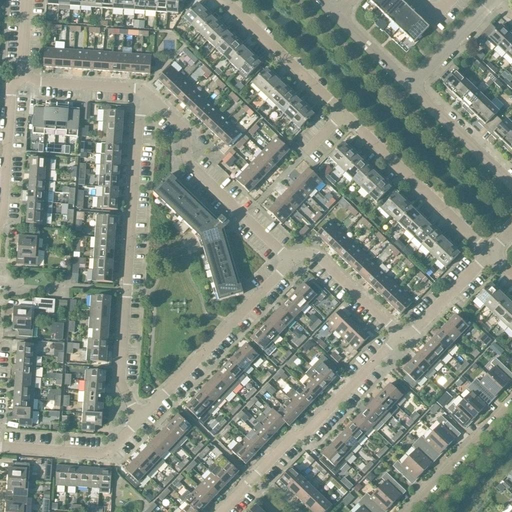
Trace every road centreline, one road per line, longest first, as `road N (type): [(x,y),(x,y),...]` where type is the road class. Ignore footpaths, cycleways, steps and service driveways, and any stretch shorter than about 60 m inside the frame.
road 1 (residential): [(489,252),(224,0)]
road 2 (residential): [(140,422),(121,381),(140,89)]
road 3 (residential): [(219,511),(400,335)]
road 4 (residential): [(289,264),(188,162),(185,130),(140,89)]
road 5 (residential): [(140,422),(289,264)]
road 6 (residential): [(0,448),(111,456),(140,422)]
road 7 (residential): [(406,511),(511,402)]
road 8 (residential): [(0,221),(10,90),(22,77)]
road 9 (residential): [(400,335),(308,250),(289,264)]
road 10 (residential): [(511,184),(410,87)]
road 11 (residential): [(400,335),(417,328),(489,252)]
road 12 (residential): [(410,87),(494,0)]
